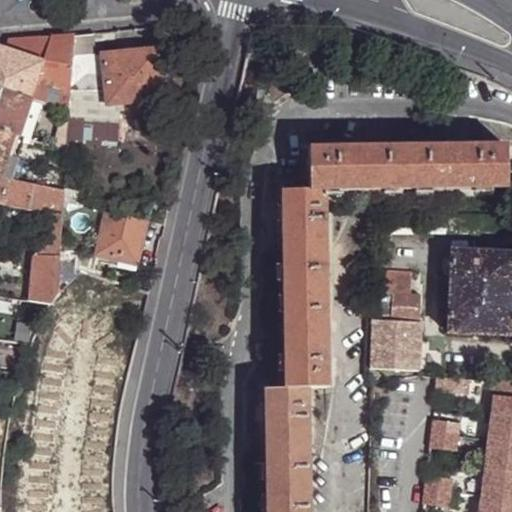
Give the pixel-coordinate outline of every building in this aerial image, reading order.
[(96,56),(95,32),(74,34),(73,58),(96,56)] [(44,61),(30,100),(53,107),(68,113),(70,92),(73,58),(74,34),(51,36),(42,60),(44,61)] [(7,49),(42,60),(51,36),(10,39),(7,49)] [(0,46),(0,89),(30,100),(44,61),(42,60),(7,49),(0,46)] [(102,55),(106,91),(107,104),(115,104),(160,98),(159,82),(155,49),(102,55)] [(96,56),(73,58),(70,92),(106,91),(102,55),(96,56)] [(30,100),(0,89),(0,129),(13,134),(17,137),(18,135),(30,100)] [(68,113),(53,107),(51,116),(68,121),(68,113)] [(84,123),(69,122),(67,146),(92,148),(92,143),(83,143),(84,123)] [(26,127),(22,136),(22,138),(29,141),(40,144),(45,133),(26,127)] [(13,134),(0,129),(0,173),(11,139),(13,134)] [(55,150),(58,143),(60,137),(45,132),(45,133),(40,144),(55,150)] [(17,137),(13,134),(11,139),(24,143),(27,145),(29,141),(22,138),(17,137)] [(13,176),(24,143),(11,139),(0,173),(13,176)] [(65,153),(66,145),(58,143),(55,150),(65,153)] [(310,190),(324,190),(507,186),(506,145),(457,146),(400,147),(308,149),(310,190)] [(21,177),(13,176),(0,173),(0,178),(7,181),(20,183),(21,177)] [(62,198),(63,192),(20,183),(7,181),(2,202),(50,211),(61,213),(62,198)] [(62,198),(78,201),(80,193),(62,189),(63,192),(62,198)] [(327,388),(324,190),(310,190),(282,190),(283,239),(285,334),(286,388),(307,388),(327,388)] [(61,213),(61,223),(77,224),(78,201),(62,198),(61,213)] [(44,241),(59,244),(61,223),(61,213),(50,211),(44,241)] [(136,264),(146,222),(105,212),(95,255),(136,264)] [(37,228),(44,227),(46,217),(43,216),(39,215),(37,228)] [(511,226),(511,217),(479,215),(478,230),(496,229),(495,225),(511,226)] [(50,304),(59,294),(57,292),(59,244),(44,241),(35,239),(28,300),(50,304)] [(511,336),(511,325),(511,253),(451,250),(446,333),(511,336)] [(391,295),(418,296),(420,285),(391,283),(391,295)] [(390,320),(417,322),(418,296),(391,295),(390,320)] [(372,319),(368,368),(415,371),(417,322),(390,320),(372,319)] [(213,359),(213,343),(194,344),(195,360),(213,359)] [(463,378),(437,377),(436,392),(462,393),(463,378)] [(511,381),(494,380),(490,414),(511,417),(511,381)] [(308,511),(307,388),(286,388),(266,388),(266,433),(266,511),(308,511)] [(511,417),(490,414),(486,442),(511,445),(511,417)] [(432,421),(430,435),(457,438),(458,424),(432,421)] [(430,435),(429,448),(455,452),(457,438),(430,435)] [(511,445),(486,442),(483,469),(511,472),(511,445)] [(5,446),(3,462),(13,463),(14,447),(5,446)] [(511,472),(483,469),(479,497),(511,501),(511,472)] [(425,476),(423,490),(449,493),(451,479),(425,476)] [(423,490),(421,504),(447,507),(449,493),(423,490)] [(511,511),(511,501),(479,497),(477,511),(511,511)]
